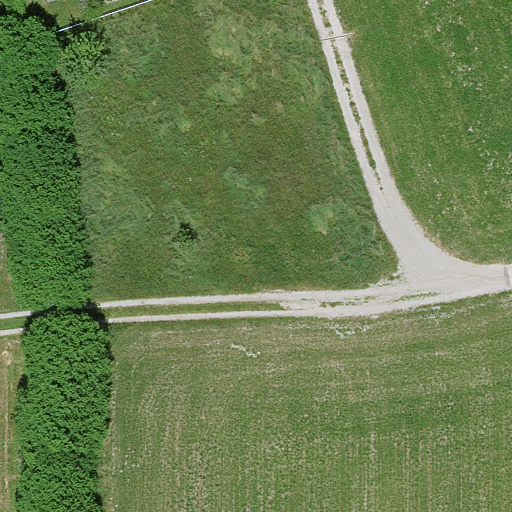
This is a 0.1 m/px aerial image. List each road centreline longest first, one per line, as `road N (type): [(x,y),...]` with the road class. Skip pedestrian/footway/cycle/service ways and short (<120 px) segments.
road 1 (track): [(0,329),(199,309),(361,307),(511,278)]
road 2 (track): [(320,0),(385,188),(411,235),(439,264),(511,275)]
